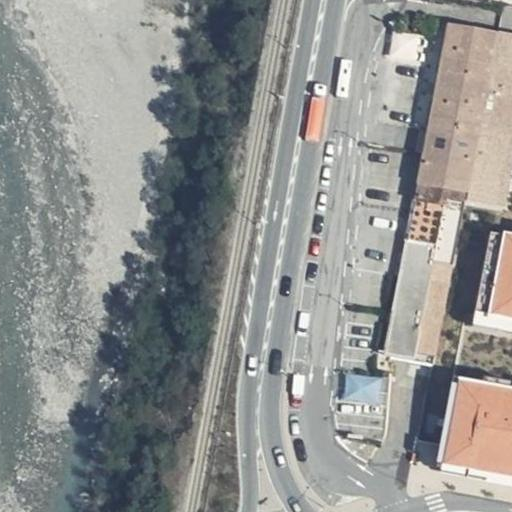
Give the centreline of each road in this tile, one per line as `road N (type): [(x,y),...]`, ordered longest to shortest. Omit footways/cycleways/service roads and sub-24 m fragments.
road 1 (primary): [(323,0),(254,389)]
road 2 (primary): [(299,511),(254,389)]
road 3 (primary): [(254,389),(248,511)]
